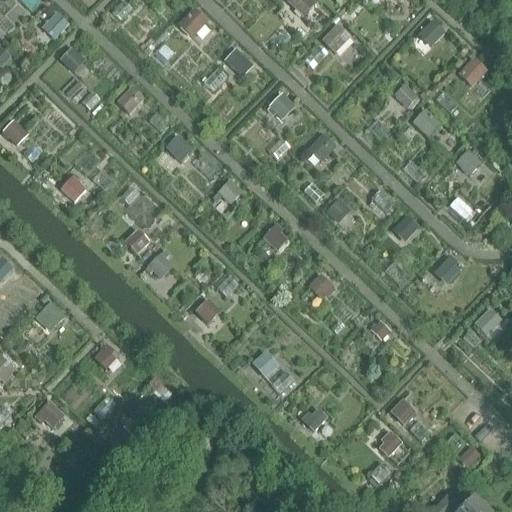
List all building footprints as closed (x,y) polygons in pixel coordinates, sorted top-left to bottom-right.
[(314,8),(306,0),(293,0),(288,6),(303,19),(314,8)] [(194,15),(180,29),(191,41),(205,26),(194,15)] [(58,26),(51,20),(44,28),(57,40),(67,29),(61,23),(58,26)] [(432,24),(417,39),(430,52),(445,37),(432,24)] [(337,31),(323,45),(334,56),(348,42),(337,31)] [(3,53),(0,50),(0,70),(0,71),(10,60),(7,57),(10,54),(6,51),(3,53)] [(71,53),(61,64),(74,76),(81,68),(74,61),(76,58),(71,53)] [(235,53),(224,65),(234,75),(246,63),(235,53)] [(473,64),(459,79),(471,90),(485,76),(473,64)] [(404,91),(395,101),(407,111),(415,102),(404,91)] [(131,93),(117,107),(129,118),(143,104),(131,93)] [(281,100),(270,111),(281,123),(293,111),(281,100)] [(425,115),(414,127),(428,141),(439,129),(425,115)] [(12,126),(3,135),(16,148),(25,139),(12,126)] [(323,139),(309,154),(321,165),(335,151),(323,139)] [(177,141),(166,153),(180,166),(191,155),(177,141)] [(468,156),(457,168),(468,179),(479,168),(468,156)] [(72,181),(60,194),(73,206),(85,194),(72,181)] [(229,186),(218,197),(230,208),(241,197),(229,186)] [(351,214),(338,203),(325,216),(338,228),(351,214)] [(406,219),(395,231),(407,242),(419,230),(406,219)] [(276,229),(264,243),(276,254),(286,244),(279,238),(282,235),(276,229)] [(142,239),(137,234),(124,247),(137,260),(149,247),(148,245),(150,243),(144,237),(142,239)] [(148,270),(160,282),(172,270),(160,258),(148,270)] [(449,260),(433,277),(445,289),(462,272),(449,260)] [(2,264),(0,265),(0,283),(11,272),(2,264)] [(321,304),(333,292),(320,279),(308,292),(321,304)] [(208,303),(194,316),(207,329),(220,317),(208,303)] [(50,310),(42,317),(55,329),(62,322),(50,310)] [(490,315),(476,329),(487,340),(501,325),(490,315)] [(388,335),(378,326),(370,335),(381,344),(388,335)] [(104,358),(97,366),(105,373),(117,360),(106,350),(101,356),(104,358)] [(265,358),(253,369),(264,381),(276,370),(265,358)] [(0,362),(0,383),(2,385),(13,374),(0,362)] [(402,405),(391,417),(402,428),(414,417),(402,405)] [(44,425),(51,431),(62,420),(49,407),(35,420),(42,427),(44,425)] [(308,418),(302,424),(313,435),(325,422),(317,414),(311,421),(308,418)] [(133,415),(114,435),(124,445),(142,425),(133,415)] [(386,445),(380,453),(388,460),(400,448),(389,437),(383,443),(386,445)] [(478,459),(470,451),(458,463),(466,471),(478,459)] [(434,511),(455,511),(458,510),(447,499),(434,511)]
